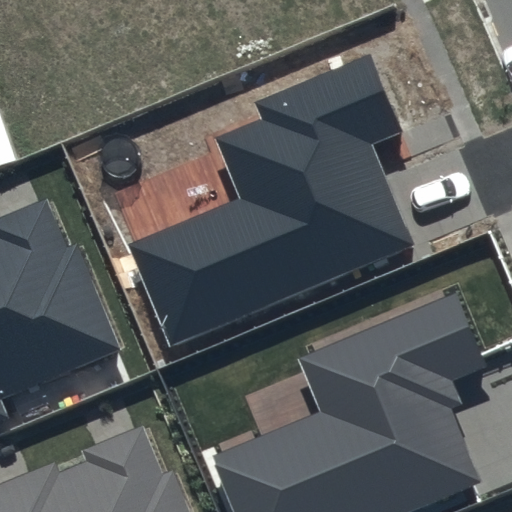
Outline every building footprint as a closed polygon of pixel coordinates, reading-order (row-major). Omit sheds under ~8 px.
[(0,0),(0,104),(15,139),(96,104),(90,90),(155,62),(155,72),(245,32),(231,0),(0,0)] [(240,198),(129,244),(171,347),(414,247),(372,145),(402,132),(370,55),(255,102),(262,119),(215,138),(240,198)] [(0,419),(11,415),(3,396),(120,348),(77,244),(66,249),(46,200),(0,219),(0,419)] [(320,413),(215,456),(238,511),(408,511),(481,482),(450,408),(462,403),(453,381),(488,366),(457,294),(298,360),(320,413)] [(55,464),(0,486),(0,511),(190,511),(173,469),(161,474),(142,427),(82,451),(85,460),(58,471),(55,464)]
